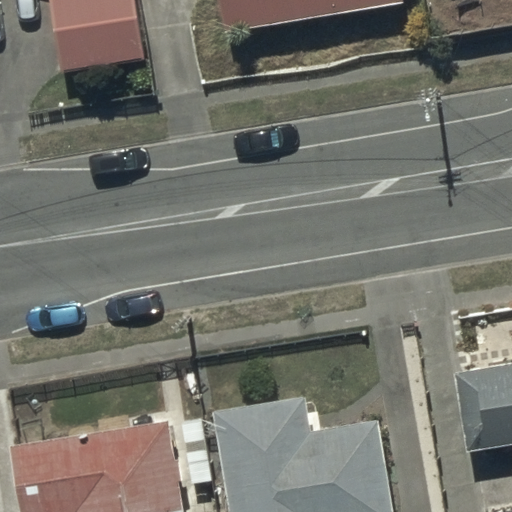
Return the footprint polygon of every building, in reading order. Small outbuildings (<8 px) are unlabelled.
[(134,0),(48,0),(59,73),(144,60),(134,0)] [(392,0),(219,0),(226,42),(395,14),(392,0)] [(511,511),(511,375),(453,385),(466,460),(511,452),(511,511)] [(304,406),(213,419),(227,511),(386,511),(374,430),(309,441),(304,406)] [(180,511),(166,432),(10,460),(19,511),(180,511)]
